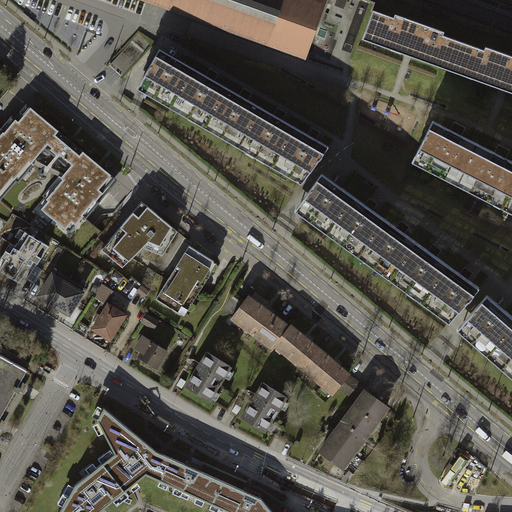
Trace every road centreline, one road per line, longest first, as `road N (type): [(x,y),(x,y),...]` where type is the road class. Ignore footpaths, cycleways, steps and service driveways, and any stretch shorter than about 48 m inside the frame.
road 1 (primary): [(511,451),(0,24)]
road 2 (tertiary): [(364,511),(213,437),(76,352)]
road 3 (residential): [(76,352),(0,486)]
